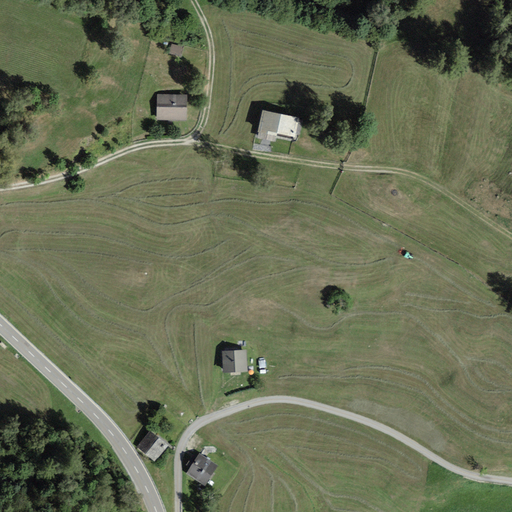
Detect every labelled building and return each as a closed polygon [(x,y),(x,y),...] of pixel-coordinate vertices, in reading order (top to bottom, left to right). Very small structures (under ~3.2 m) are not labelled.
[(183,48),(172,45),(170,55),(180,57),(183,48)] [(157,96),(157,121),(186,122),(187,96),(157,96)] [(301,121),(262,112),(258,132),(296,141),(301,121)] [(244,348),(223,349),(224,371),(246,370),(244,348)] [(151,431),(139,448),(156,460),(168,444),(151,431)] [(217,466),(202,457),(190,477),(205,486),(217,466)]
